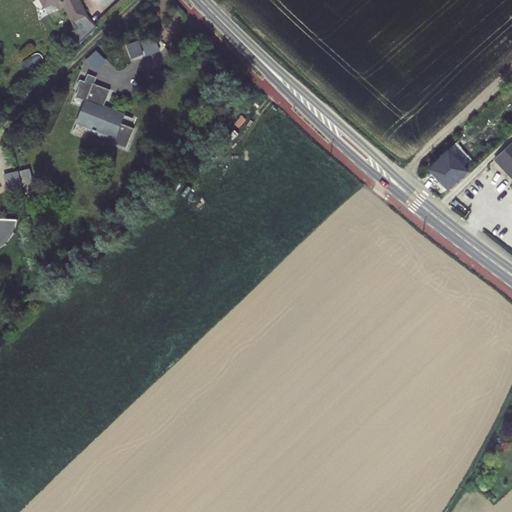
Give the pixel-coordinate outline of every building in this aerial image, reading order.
[(47,0),(49,4),(56,0),(62,0),(66,6),(69,4),(78,21),(74,24),(84,41),(100,25),(88,0),(47,0)] [(128,42),(132,57),(145,53),(140,38),(128,42)] [(96,71),(108,59),(96,48),(84,60),(96,71)] [(107,106),(112,89),(94,83),(81,122),(98,128),(97,131),(119,139),(127,114),(107,106)] [(511,162),(511,144),(491,164),(500,174),(511,162)] [(443,192),(467,170),(463,166),(469,159),(464,154),(454,164),(449,160),(456,152),(451,148),(424,173),(443,192)] [(511,162),(500,174),(511,186),(511,162)] [(28,168),(6,170),(7,189),(29,187),(28,168)] [(0,246),(2,245),(7,240),(11,234),(14,227),(14,224),(0,223),(0,246)]
